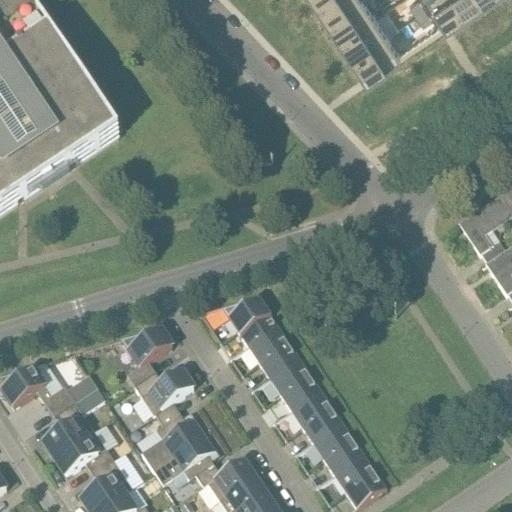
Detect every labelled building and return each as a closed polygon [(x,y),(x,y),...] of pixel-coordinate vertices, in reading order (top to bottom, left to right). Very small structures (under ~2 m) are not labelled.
[(25,0),(0,0),(0,220),(16,210),(119,142),(25,0)] [(327,0),(319,6),(331,24),(364,2),(365,3),(368,0),(327,0)] [(428,0),(446,27),(465,14),(455,0),(428,0)] [(481,0),(455,0),(465,14),(483,2),(481,0)] [(364,2),(331,24),(342,42),(376,20),(365,3),(364,2)] [(419,3),(410,9),(416,19),(425,13),(419,3)] [(425,13),(416,19),(423,29),(432,23),(425,13)] [(376,20),(342,42),(354,60),(388,38),(376,20)] [(388,38),(354,60),(367,79),(400,57),(399,55),(388,38)] [(487,267),(506,254),(500,246),(493,250),(486,239),(511,222),(511,206),(506,197),(459,228),(481,260),(482,259),(487,267)] [(511,303),(511,250),(506,254),(487,267),(486,268),(507,300),(509,299),(511,303)] [(249,352),(279,333),(259,303),(223,314),(230,323),(228,324),(229,325),(230,324),(241,341),(240,341),(241,343),(242,342),(249,352)] [(135,393),(156,379),(149,369),(173,353),(161,335),(162,334),(161,333),(121,345),(122,347),(123,346),(140,373),(127,381),(135,393)] [(271,385),(300,365),(279,333),(249,352),(271,385)] [(292,417),(322,397),(300,365),(271,385),(292,417)] [(55,423),(76,409),(88,401),(81,390),(68,398),(65,393),(52,401),(33,374),(34,374),(34,372),(0,382),(0,392),(14,414),(38,398),(55,423)] [(154,422),(173,409),(194,395),(182,377),(163,389),(156,379),(135,393),(154,422)] [(314,449),(344,429),(322,397),(292,417),(314,449)] [(55,464),(95,438),(76,409),(55,423),(62,434),(43,447),(55,464)] [(156,473),(202,441),(192,425),(186,429),(173,409),(154,422),(162,433),(157,437),(162,445),(145,457),(156,473)] [(97,435),(111,457),(133,443),(119,421),(97,435)] [(336,481),(365,462),(344,429),(314,449),(336,481)] [(93,480),(114,466),(95,438),(55,464),(67,482),(86,470),(93,480)] [(208,490),(221,481),(208,461),(213,458),(202,441),(156,473),(167,489),(184,477),(189,486),(196,481),(204,493),(205,493),(205,492),(208,490)] [(361,511),(387,495),(385,492),(365,462),(336,481),(356,511),(361,511)] [(106,511),(128,498),(129,498),(133,495),(114,466),(93,480),(100,491),(81,503),(87,511),(106,511)] [(208,490),(220,507),(255,483),(244,466),(221,481),(208,490)] [(220,507),(223,511),(248,511),(266,500),(255,483),(220,507)] [(137,511),(129,498),(128,498),(106,511),(137,511)] [(248,511),(274,511),(266,500),(248,511)]
